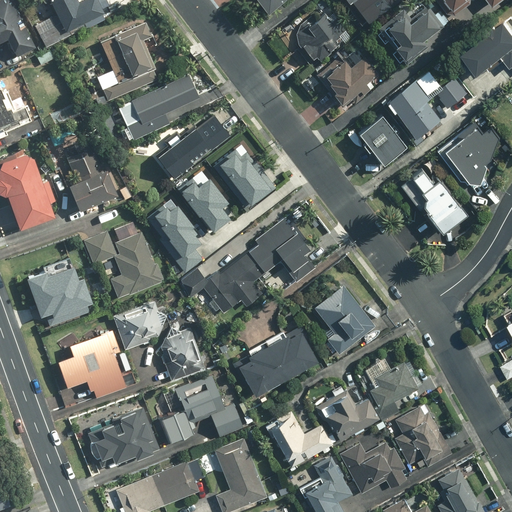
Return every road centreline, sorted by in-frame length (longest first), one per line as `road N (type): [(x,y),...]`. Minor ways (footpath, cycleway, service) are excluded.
road 1 (residential): [(194,0),(425,305)]
road 2 (secondary): [(0,331),(71,511)]
road 3 (residential): [(425,305),(511,462)]
road 4 (residential): [(511,208),(495,243),(425,305)]
